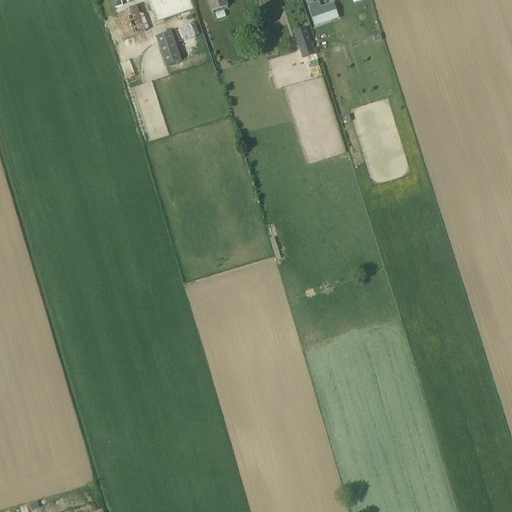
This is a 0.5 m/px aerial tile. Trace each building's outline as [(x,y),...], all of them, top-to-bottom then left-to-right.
[(112,0),(116,8),(123,6),(121,0),(112,0)] [(207,0),(211,12),(228,7),(226,0),(207,0)] [(318,4),(309,7),(315,26),(338,18),(333,5),(320,9),(318,4)] [(149,50),(134,9),(105,19),(121,61),(149,50)] [(259,38),(270,35),(268,27),(257,30),(259,38)] [(302,57),(303,59),(315,55),(313,48),(307,29),(306,28),(294,32),(302,57)] [(171,32),(156,38),(166,66),(181,61),(171,32)] [(275,237),(270,239),(277,260),(282,258),(275,237)] [(38,502),(30,505),(32,511),(40,508),(38,502)]
